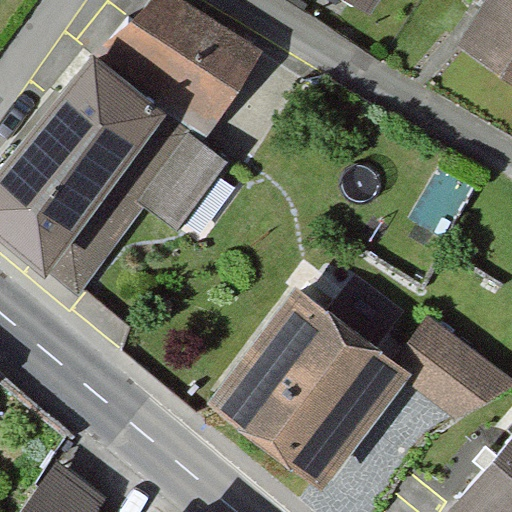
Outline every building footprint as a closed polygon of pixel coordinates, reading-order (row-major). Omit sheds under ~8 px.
[(199,137),(260,45),(190,0),(148,0),(94,54),(199,137)] [(511,0),(484,0),(462,37),(511,68),(511,0)] [(0,227),(78,287),(147,199),(173,219),(224,154),(199,137),(94,54),(89,50),(0,165),(0,227)] [(394,356),(296,279),(207,393),(321,481),(404,375),(410,367),(394,356)] [(394,356),(410,367),(404,375),(452,412),(511,382),(511,376),(429,312),(394,356)] [(447,511),(511,511),(511,430),(443,508),(447,511)] [(90,511),(46,477),(18,511),(90,511)]
